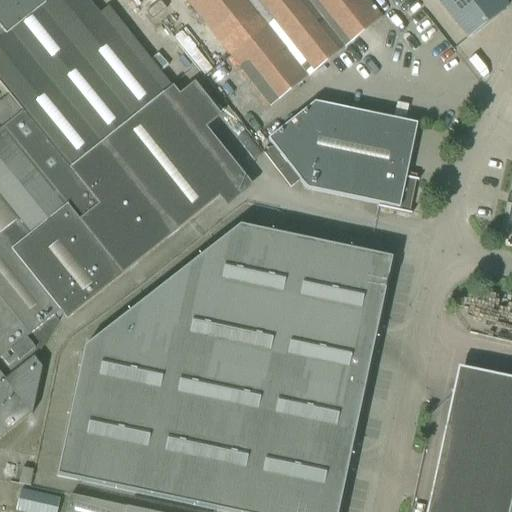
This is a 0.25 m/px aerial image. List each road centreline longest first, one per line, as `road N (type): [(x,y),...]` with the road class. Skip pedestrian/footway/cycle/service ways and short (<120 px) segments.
road 1 (unclassified): [(378,511),(436,249)]
road 2 (unclassified): [(436,249),(464,156),(511,66)]
